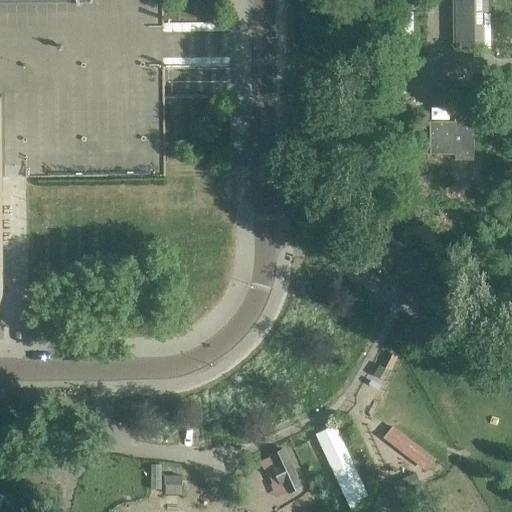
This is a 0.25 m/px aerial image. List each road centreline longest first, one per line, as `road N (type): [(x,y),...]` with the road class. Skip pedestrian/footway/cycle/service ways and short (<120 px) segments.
road 1 (unclassified): [(0,375),(153,374),(196,361),(235,340),(258,309),(268,283),(268,240)]
road 2 (residential): [(268,240),(263,0)]
